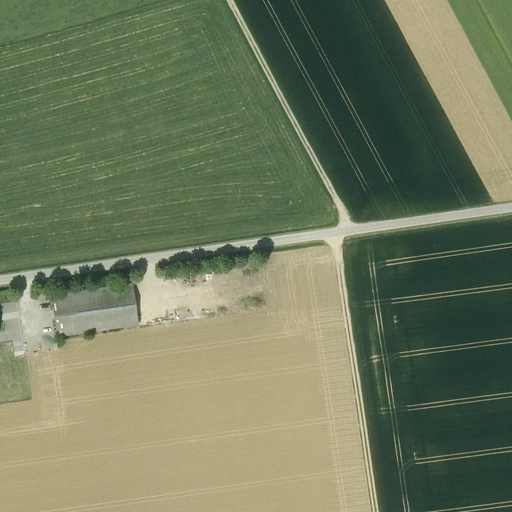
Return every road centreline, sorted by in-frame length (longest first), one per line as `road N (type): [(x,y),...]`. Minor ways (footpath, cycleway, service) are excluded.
road 1 (track): [(511,207),(0,280)]
road 2 (track): [(350,230),(227,0)]
road 3 (track): [(377,511),(345,293)]
